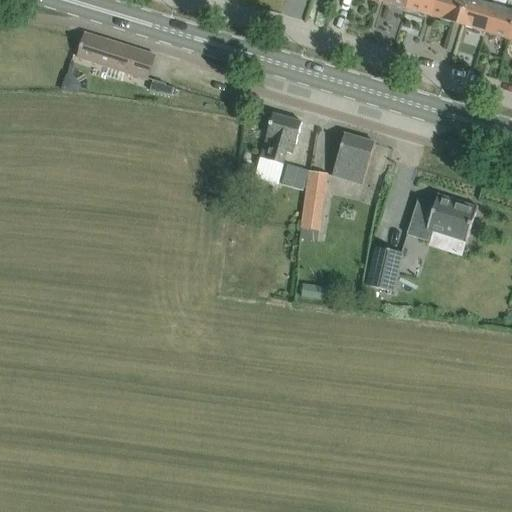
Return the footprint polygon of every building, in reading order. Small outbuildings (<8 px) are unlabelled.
[(383,0),(383,2),(407,10),(410,0),(383,0)] [(410,0),(407,10),(431,17),(436,0),(410,0)] [(436,0),(431,17),(458,25),(465,0),(436,0)] [(465,0),(458,25),(461,26),(463,27),(485,33),(495,0),(465,0)] [(495,0),(485,33),(509,41),(511,31),(511,11),(504,9),(506,0),(495,0)] [(78,58),(108,67),(149,79),(156,57),(85,35),(78,58)] [(273,115),(267,139),(255,179),(278,185),(286,155),(292,156),(295,146),(296,146),(303,123),(273,115)] [(345,135),(340,154),(332,179),(363,188),(375,144),(345,135)] [(309,172),(288,166),(282,186),(303,192),(309,172)] [(309,173),(302,230),(319,232),(320,232),(324,204),(325,192),(328,175),(327,175),(309,173)] [(407,236),(430,243),(434,232),(466,243),(465,244),(467,244),(478,208),(477,207),(477,208),(440,196),(440,195),(439,195),(435,205),(419,200),(407,236)] [(302,230),(301,240),(316,242),(318,242),(319,232),(302,230)] [(376,248),(366,286),(394,293),(403,254),(376,248)]
